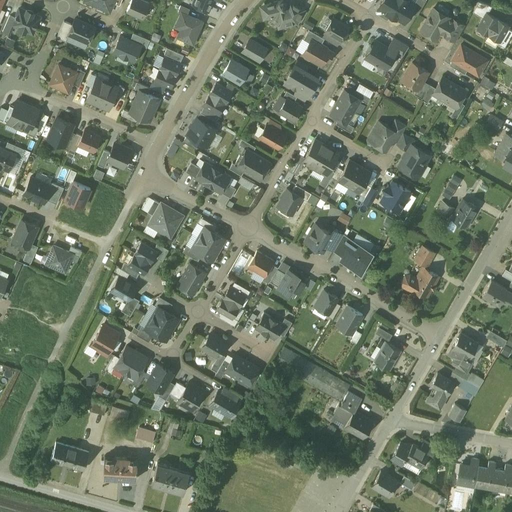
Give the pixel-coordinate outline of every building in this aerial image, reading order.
[(114,0),(84,0),(85,0),(109,11),(114,0)] [(149,3),(142,0),(130,0),(126,10),(143,17),(149,3)] [(194,0),(193,4),(208,10),(212,0),(194,0)] [(383,0),(379,8),(387,12),(391,15),(400,0),(383,0)] [(414,4),(407,0),(400,0),(391,15),(396,18),(396,17),(404,22),(410,12),(415,4),(414,4)] [(426,0),(425,0),(416,0),(414,4),(415,4),(410,12),(417,16),(426,0)] [(285,4),(282,2),(281,1),(279,2),(277,1),(274,2),(273,4),(270,2),(269,5),(264,6),(262,10),(263,14),(267,16),(271,15),(272,19),(274,20),(277,19),(278,21),(277,23),(278,26),(280,27),(283,27),(284,25),(296,22),(303,9),(290,2),(287,6),(286,4),(285,4)] [(492,6),(479,1),(473,12),(483,18),(486,12),(487,13),(487,12),(488,12),(492,6)] [(190,9),(180,5),(178,11),(181,13),(182,12),(187,15),(190,9)] [(39,17),(19,8),(15,18),(13,23),(19,25),(18,28),(25,31),(26,30),(32,33),(39,17)] [(449,17),(438,10),(433,8),(420,30),(436,39),(441,31),(448,18),(449,17)] [(202,21),(190,16),(182,12),(177,22),(183,24),(180,30),(177,37),(193,43),(202,21)] [(487,13),(486,12),(483,18),(477,28),(488,35),(497,19),(487,13)] [(10,15),(2,32),(8,34),(13,23),(15,18),(10,15)] [(348,26),(333,17),(325,31),(325,32),(339,40),(340,41),(348,26)] [(94,26),(75,18),(72,24),(68,34),(88,42),(94,26)] [(311,28),(314,23),(305,18),(302,24),(311,28)] [(464,26),(454,20),(453,21),(448,18),(441,31),(444,33),(445,35),(455,42),(464,26)] [(509,25),(497,19),(488,35),(499,41),(500,41),(507,28),(509,25)] [(72,24),(64,21),(57,37),(65,41),(68,34),(72,24)] [(511,30),(507,28),(500,41),(499,41),(498,43),(504,47),(511,33),(511,30)] [(322,37),(309,29),(303,39),(309,42),(311,39),(320,45),(324,38),(322,37)] [(339,40),(325,32),(322,37),(324,38),(336,45),(339,40)] [(141,44),(120,35),(113,52),(134,61),(141,44)] [(3,43),(12,46),(15,39),(6,36),(3,43)] [(409,46),(393,37),(387,47),(395,51),(395,52),(403,56),(409,46)] [(266,49),(249,39),(243,51),(245,53),(259,61),(266,49)] [(320,45),(311,39),(309,42),(303,53),(305,55),(305,57),(308,59),(310,58),(321,64),(324,58),(329,60),(333,52),(320,45)] [(387,47),(375,40),(372,45),(370,44),(367,50),(368,51),(365,57),(375,63),(375,64),(376,65),(376,64),(378,65),(379,70),(383,72),(386,71),(389,65),(389,63),(388,63),(395,52),(395,51),(387,47)] [(487,59),(461,44),(452,59),(452,60),(468,69),(475,73),(478,67),(481,69),(487,59)] [(183,54),(167,47),(164,53),(181,61),(183,54)] [(96,52),(93,61),(100,64),(103,54),(96,52)] [(181,63),(164,56),(159,68),(175,75),(181,63)] [(248,68),(231,58),(223,72),(240,82),(248,68)] [(468,69),(452,60),(449,65),(465,74),(468,69)] [(428,71),(412,62),(402,80),(417,88),(418,89),(423,80),(428,71)] [(318,79),(294,65),(284,82),(296,89),(301,92),(307,95),(308,96),(318,79)] [(67,69),(65,70),(57,67),(49,83),(68,91),(72,83),(77,72),(76,71),(68,68),(67,69)] [(85,72),(78,68),(76,71),(77,72),(72,83),(79,86),(85,72)] [(175,75),(159,68),(154,80),(163,83),(170,87),(175,75)] [(91,73),(86,84),(92,86),(96,77),(97,76),(91,73)] [(484,76),(481,83),(492,88),(495,81),(484,76)] [(96,77),(86,99),(97,104),(107,82),(96,77)] [(454,84),(442,77),(436,88),(432,93),(433,93),(444,100),(454,84)] [(430,85),(423,80),(418,89),(417,88),(414,94),(422,98),(430,85)] [(107,82),(97,104),(108,109),(114,96),(118,87),(118,86),(107,82)] [(150,88),(136,82),(134,87),(139,90),(148,93),(150,88)] [(216,82),(209,93),(218,98),(225,102),(231,91),(218,83),(216,82)] [(356,88),(369,95),(372,89),(358,82),(356,88)] [(268,84),(263,92),(267,94),(272,87),(268,84)] [(466,91),(454,84),(444,100),(456,106),(456,107),(459,101),(466,91)] [(124,87),(118,85),(118,86),(118,87),(114,96),(119,98),(124,87)] [(422,98),(422,99),(427,103),(433,93),(432,93),(436,88),(430,85),(422,98)] [(392,91),(387,88),(383,93),(389,97),(392,91)] [(301,92),(296,89),(293,94),(297,96),(304,101),(307,95),(301,92)] [(353,94),(344,89),(337,101),(353,111),(360,99),(353,94)] [(370,97),(356,89),(353,94),(360,99),(367,103),(370,97)] [(148,93),(139,90),(135,101),(154,109),(159,98),(148,93)] [(293,94),(286,90),(283,96),(286,98),(286,97),(294,102),(297,96),(293,94)] [(218,98),(209,93),(203,104),(204,105),(218,113),(219,113),(225,102),(218,98)] [(493,100),(486,95),(480,105),(488,110),(493,103),(492,102),(493,100)] [(284,100),(279,97),(273,107),(274,108),(278,111),(284,100)] [(294,102),(286,97),(286,98),(284,100),(278,111),(282,113),(280,116),(285,119),(287,116),(294,120),(302,106),(294,102)] [(28,104),(16,99),(12,111),(7,122),(18,126),(28,104)] [(154,109),(135,101),(130,111),(130,112),(138,115),(149,120),(154,109)] [(353,111),(337,101),(330,113),(338,118),(346,123),(347,122),(353,111)] [(459,101),(456,107),(456,106),(450,116),(456,119),(465,105),(459,101)] [(28,104),(18,126),(29,131),(39,109),(28,104)] [(218,113),(204,105),(200,112),(210,117),(216,121),(220,113),(219,113),(218,113)] [(12,111),(4,107),(0,117),(0,122),(6,125),(7,122),(12,111)] [(138,115),(130,112),(130,111),(124,109),(121,114),(136,121),(138,115)] [(210,117),(200,112),(197,117),(207,123),(210,117)] [(44,113),(41,120),(45,123),(49,115),(44,113)] [(503,121),(491,113),(486,121),(498,129),(503,121)] [(270,118),(265,115),(261,122),(266,125),(267,123),(270,118)] [(197,117),(196,116),(186,134),(187,134),(202,143),(207,146),(216,131),(216,132),(217,130),(216,130),(217,129),(207,123),(197,117)] [(57,117),(50,132),(48,138),(64,145),(66,139),(67,139),(70,131),(73,124),(57,117)] [(346,123),(338,118),(335,123),(350,132),(354,126),(347,122),(346,123)] [(406,125),(395,119),(390,127),(395,131),(391,137),(397,141),(403,132),(406,125)] [(390,127),(378,121),(367,139),(368,142),(371,144),(373,143),(384,149),(391,137),(395,131),(390,127)] [(267,123),(266,125),(259,137),(278,148),(286,134),(267,123)] [(100,136),(84,129),(81,136),(78,144),(81,146),(94,151),(100,136)] [(76,133),(70,131),(67,139),(66,139),(64,145),(63,147),(69,150),(69,149),(76,133)] [(414,139),(403,132),(397,141),(396,143),(407,150),(411,143),(411,144),(414,139)] [(495,151),(506,158),(501,166),(511,172),(511,135),(506,132),(495,151)] [(76,133),(69,149),(74,152),(78,144),(81,136),(76,133)] [(202,143),(187,134),(183,141),(198,150),(202,143)] [(166,152),(173,156),(182,140),(175,136),(166,152)] [(256,146),(242,138),(238,144),(246,149),(246,148),(252,152),(256,146)] [(327,146),(315,139),(303,160),(314,167),(327,146)] [(24,149),(8,141),(4,149),(16,154),(15,156),(20,158),(24,149)] [(130,149),(115,142),(110,152),(107,160),(122,167),(130,149)] [(430,154),(411,144),(411,143),(407,150),(398,165),(413,174),(413,176),(416,177),(419,177),(420,174),(419,172),(430,154)] [(4,149),(0,146),(0,166),(9,170),(15,156),(16,154),(4,149)] [(327,146),(314,167),(324,173),(326,174),(328,170),(329,168),(338,153),(327,146)] [(252,152),(246,148),(246,149),(242,156),(239,155),(235,163),(234,163),(234,164),(244,170),(260,179),(270,162),(252,152)] [(110,152),(104,149),(97,164),(104,167),(107,160),(110,152)] [(343,170),(337,180),(338,180),(348,186),(360,166),(357,164),(349,159),(343,170)] [(217,168),(204,160),(200,167),(195,177),(208,185),(217,168)] [(200,167),(191,162),(185,171),(195,177),(200,167)] [(244,170),(234,164),(234,163),(232,162),(229,168),(241,175),(244,170)] [(300,167),(292,163),(288,170),(296,174),(300,167)] [(343,170),(337,166),(335,171),(331,177),(337,181),(338,180),(337,180),(343,170)] [(360,166),(348,186),(358,192),(359,192),(364,183),(371,172),(360,166)] [(95,167),(91,175),(100,180),(104,171),(95,167)] [(230,176),(217,168),(208,185),(221,192),(226,182),(230,176)] [(326,174),(324,173),(319,183),(325,187),(331,177),(335,171),(329,168),(328,170),(326,174)] [(51,185),(31,176),(23,193),(31,196),(32,196),(38,198),(38,200),(44,202),(51,185)] [(90,188),(73,181),(73,180),(65,199),(82,206),(90,188)] [(392,180),(389,185),(388,185),(382,186),(384,192),(385,192),(380,200),(399,211),(411,191),(392,180)] [(450,181),(445,189),(453,193),(457,186),(450,181)] [(236,188),(226,182),(221,192),(230,197),(236,188)] [(371,187),(364,183),(359,192),(358,192),(358,193),(365,197),(371,187)] [(311,193),(295,184),(291,191),(302,197),(301,197),(307,200),(311,193)] [(365,197),(362,201),(369,205),(378,191),(371,187),(365,197)] [(291,191),(287,188),(277,205),(292,214),(301,197),(302,197),(291,191)] [(154,199),(147,211),(153,215),(160,203),(162,204),(154,199)] [(455,208),(442,200),(437,210),(449,217),(455,208)] [(477,208),(462,200),(451,218),(466,227),(477,208)] [(162,204),(160,203),(153,215),(147,224),(157,229),(158,227),(170,234),(180,215),(162,204)] [(346,223),(351,215),(341,210),(337,218),(346,223)] [(216,226),(200,217),(197,222),(204,226),(213,231),(216,226)] [(38,226),(21,219),(12,240),(28,247),(29,247),(31,243),(38,226)] [(323,225),(318,223),(316,223),(315,223),(305,240),(322,250),(325,245),(332,233),(324,228),(323,225)] [(213,231),(204,226),(198,236),(219,248),(225,238),(213,231)] [(334,229),(332,233),(325,245),(334,250),(343,235),(334,229)] [(219,248),(198,236),(191,248),(191,249),(201,254),(212,261),(219,248)] [(372,251),(352,240),(343,256),(343,255),(340,260),(360,271),(372,251)] [(154,248),(141,241),(134,252),(150,261),(156,251),(156,250),(154,248)] [(31,243),(29,247),(28,247),(23,259),(31,262),(38,246),(31,243)] [(169,249),(157,243),(154,248),(156,250),(156,251),(159,253),(157,257),(162,260),(169,249)] [(68,252),(53,245),(46,263),(65,271),(72,253),(68,252)] [(201,254),(191,249),(191,248),(186,245),(182,251),(198,260),(201,254)] [(82,251),(71,246),(68,252),(72,253),(79,256),(82,251)] [(434,253),(422,246),(414,259),(427,266),(434,253)] [(273,260),(257,250),(248,266),(264,275),(265,276),(271,264),(273,260)] [(150,261),(134,252),(128,263),(128,264),(140,271),(143,273),(150,261)] [(128,263),(125,261),(121,268),(136,277),(140,271),(128,264),(128,263)] [(205,272),(190,263),(177,284),(193,293),(205,272)] [(271,264),(265,276),(264,275),(262,279),(268,283),(269,281),(277,268),(277,267),(271,264)] [(438,276),(423,267),(416,279),(414,277),(409,275),(405,276),(402,281),(403,285),(407,288),(412,287),(414,288),(427,296),(438,276)] [(277,268),(269,281),(276,285),(278,286),(285,273),(277,268)] [(298,275),(288,268),(285,273),(278,286),(277,287),(288,293),(292,286),(299,290),(303,282),(296,278),(298,275)] [(511,272),(505,269),(502,275),(511,281),(511,272)] [(136,285),(119,275),(111,289),(127,299),(128,299),(130,295),(136,285)] [(508,290),(491,280),(482,295),(499,305),(503,299),(508,290)] [(250,291),(234,282),(231,287),(245,295),(246,296),(250,291)] [(231,287),(229,286),(223,297),(238,306),(245,295),(231,287)] [(314,304),(329,313),(338,297),(323,289),(314,304)] [(511,292),(508,290),(503,299),(511,304),(511,292)] [(130,295),(128,299),(127,299),(121,310),(130,315),(139,300),(130,295)] [(171,304),(159,297),(155,304),(158,306),(158,305),(167,311),(171,304)] [(238,306),(223,297),(216,308),(222,311),(232,317),(238,306)] [(167,311),(158,305),(158,306),(151,317),(171,329),(178,317),(167,311)] [(362,314),(347,305),(336,324),(352,333),(362,314)] [(232,317),(222,311),(220,313),(219,316),(221,318),(234,325),(237,320),(232,317)] [(270,315),(263,311),(260,317),(261,318),(257,327),(262,330),(262,331),(268,334),(268,333),(274,337),(277,331),(281,324),(269,316),(270,315)] [(171,329),(151,317),(145,327),(145,328),(153,333),(165,340),(171,329)] [(292,322),(285,317),(281,324),(277,331),(284,335),(292,322)] [(103,323),(101,328),(117,337),(119,333),(103,323)] [(153,333),(145,328),(145,327),(142,325),(136,334),(139,336),(148,341),(153,333)] [(392,334),(379,327),(376,333),(388,341),(392,334)] [(117,337),(101,328),(93,342),(101,347),(99,350),(106,355),(108,351),(109,351),(117,337)] [(356,329),(351,339),(356,342),(361,332),(356,329)] [(506,340),(491,331),(487,338),(503,346),(506,340)] [(478,342),(461,332),(452,348),(469,358),(470,357),(478,342)] [(227,342),(210,333),(202,347),(217,356),(218,356),(220,353),(227,342)] [(93,342),(91,345),(99,350),(101,347),(93,342)] [(399,350),(385,342),(374,361),(387,369),(399,350)] [(478,342),(470,357),(471,363),(474,365),(482,350),(481,349),(483,345),(478,342)] [(137,351),(126,345),(119,357),(114,366),(124,372),(137,351)] [(349,385),(285,348),(276,363),(340,401),(349,385)] [(469,358),(452,348),(448,354),(454,358),(453,361),(453,364),(456,366),(456,365),(467,371),(471,363),(470,357),(469,358)] [(147,357),(137,351),(124,372),(134,378),(135,378),(140,369),(147,357)] [(220,353),(218,356),(217,356),(210,368),(217,371),(224,358),(226,356),(220,353)] [(246,360),(234,353),(229,361),(225,370),(237,377),(246,360)] [(119,357),(114,354),(105,369),(110,373),(114,366),(119,357)] [(217,371),(215,374),(221,377),(225,370),(229,361),(224,358),(217,371)] [(249,362),(246,360),(237,377),(248,383),(249,384),(253,376),(258,367),(249,362)] [(172,372),(158,363),(147,382),(151,385),(152,390),(157,389),(161,391),(168,380),(172,372)] [(467,371),(456,365),(456,366),(453,372),(464,378),(467,380),(470,373),(467,371)] [(140,369),(135,378),(134,378),(131,383),(137,386),(145,372),(140,369)] [(464,378),(453,372),(448,379),(453,382),(453,383),(459,386),(464,378)] [(477,375),(471,372),(470,373),(467,380),(472,383),(477,375)] [(448,379),(437,373),(430,386),(434,388),(427,400),(439,407),(446,395),(453,383),(453,382),(448,379)] [(484,379),(477,375),(472,383),(479,387),(484,379)] [(259,379),(253,376),(249,384),(248,383),(247,386),(253,389),(259,379)] [(472,383),(467,380),(464,378),(459,386),(474,395),(479,387),(472,383)] [(168,380),(161,391),(158,395),(166,399),(175,384),(168,380)] [(185,386),(176,381),(170,392),(179,398),(185,386)] [(203,390),(195,385),(194,385),(188,381),(185,386),(179,398),(177,400),(192,409),(194,406),(203,390)] [(239,394),(224,385),(221,390),(234,398),(233,399),(236,400),(236,399),(239,394)] [(221,390),(218,389),(210,403),(231,416),(239,401),(236,399),(236,400),(233,399),(234,398),(221,390)] [(362,399),(349,391),(342,402),(356,410),(362,399)] [(106,404),(92,400),(89,410),(103,414),(106,404)] [(342,402),(340,401),(334,413),(335,413),(330,421),(361,439),(363,436),(345,426),(353,411),(355,412),(356,410),(342,402)] [(466,410),(454,403),(448,415),(459,422),(466,410)] [(122,409),(112,406),(109,416),(120,419),(122,409)] [(355,412),(353,411),(345,426),(363,436),(371,422),(355,412)] [(175,422),(170,421),(166,433),(171,435),(175,422)] [(139,425),(136,435),(153,440),(156,430),(139,425)] [(89,449),(56,440),(52,458),(85,466),(89,449)] [(252,444),(241,440),(240,446),(251,449),(252,444)] [(436,448),(424,441),(420,448),(429,453),(432,455),(436,448)] [(404,444),(400,442),(391,458),(401,464),(405,459),(404,458),(410,448),(408,447),(408,444),(404,444)] [(420,448),(412,444),(410,448),(404,458),(405,459),(420,468),(429,453),(420,448)] [(139,457),(106,455),(105,476),(138,478),(139,457)] [(470,464),(460,463),(457,482),(466,484),(466,481),(474,482),(477,466),(478,459),(472,458),(470,464)] [(487,468),(477,466),(474,482),(474,485),(482,487),(483,484),(491,485),(494,469),(495,462),(488,461),(487,468)] [(191,471),(160,462),(154,482),(185,491),(191,471)] [(503,470),(494,469),(491,485),(490,488),(499,490),(500,487),(507,488),(510,472),(511,465),(505,464),(503,470)] [(398,481),(381,471),(376,479),(377,479),(372,487),(389,497),(398,481)] [(415,482),(404,476),(399,483),(411,490),(415,482)]
